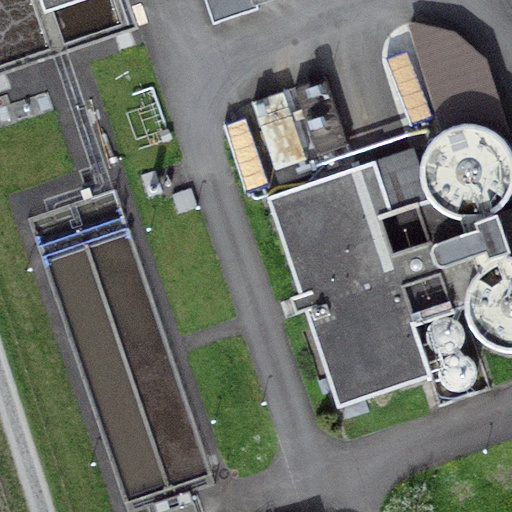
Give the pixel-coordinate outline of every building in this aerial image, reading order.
[(40,0),(45,12),(81,0),(40,0)] [(204,0),(213,25),(258,10),(255,2),(262,0),(204,0)] [(295,89),(317,155),(348,145),(325,79),(295,89)] [(421,184),(428,200),(377,218),(360,167),(266,199),(337,409),(431,377),(414,327),(464,308),(468,326),(477,340),(492,351),(508,355),(511,354),(511,260),(509,260),(508,256),(511,254),(511,211),(495,218),(493,214),(503,205),(511,190),(511,157),(511,156),(502,141),(488,131),(471,127),(453,129),(438,137),(426,150),(420,166),(421,184)] [(426,336),(431,350),(444,356),(458,351),(464,338),(459,324),(446,318),(432,323),(426,336)] [(438,372),(443,386),(456,392),(470,387),(476,374),(471,360),(458,354),(444,359),(438,372)]
